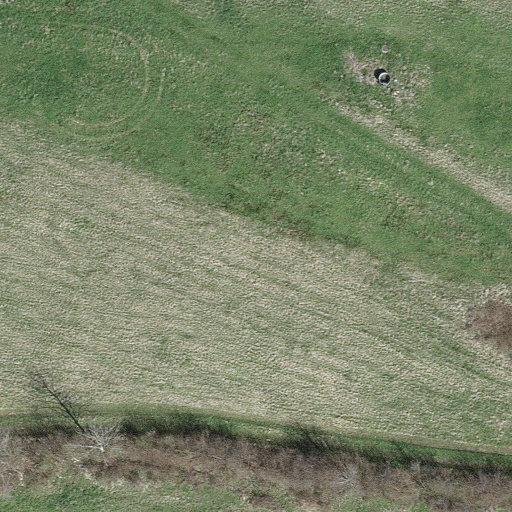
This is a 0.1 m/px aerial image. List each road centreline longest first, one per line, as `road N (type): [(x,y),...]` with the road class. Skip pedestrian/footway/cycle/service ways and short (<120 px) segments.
road 1 (track): [(0,427),(117,423),(511,464)]
road 2 (track): [(126,0),(511,224)]
